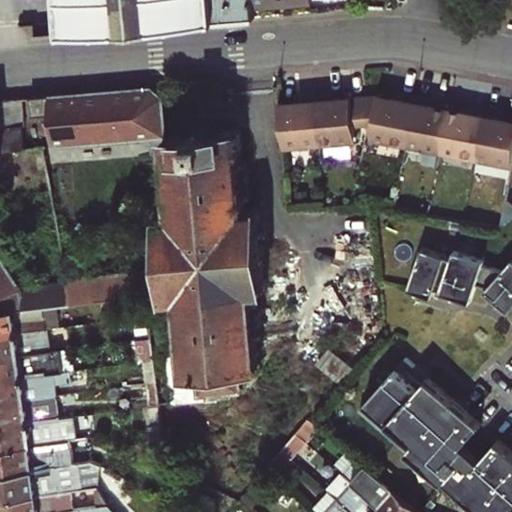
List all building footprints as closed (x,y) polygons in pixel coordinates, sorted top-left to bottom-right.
[(212,0),(58,0),(61,34),(214,20),(212,0)] [(253,6),(252,0),(212,0),(214,20),(253,16),(253,6)] [(52,131),(54,147),(147,137),(166,135),(164,97),(151,86),(50,95),(51,116),(52,131)] [(317,93),(322,145),(360,142),(359,127),(367,127),(365,96),(339,98),(334,99),(333,92),(317,93)] [(408,146),(417,95),(402,92),(401,99),(395,97),(378,95),(365,96),(367,127),(373,126),(371,139),(408,146)] [(286,148),(322,145),(317,93),(302,94),(303,102),(297,102),(281,103),(286,148)] [(51,116),(50,95),(32,97),(33,118),(45,116),(51,116)] [(431,98),(417,95),(408,146),(442,152),(450,107),(436,105),(430,104),(431,98)] [(22,98),(0,99),(0,311),(13,310),(10,284),(10,282),(0,260),(0,151),(26,150),(22,98)] [(478,159),(487,108),(472,105),(470,111),(465,110),(450,107),(442,152),(478,159)] [(511,118),(507,118),(501,117),(502,110),(487,108),(478,159),(511,164),(511,118)] [(152,221),(157,297),(149,298),(158,404),(203,400),(203,395),(220,393),(220,388),(230,386),(227,350),(253,346),(250,296),(265,295),(259,214),(243,215),(241,201),(247,200),(245,163),(239,164),(236,129),(166,135),(167,150),(169,168),(163,168),(166,206),(172,205),(173,219),(152,221)] [(166,135),(147,137),(149,152),(167,150),(166,135)] [(441,291),(471,301),(482,262),(484,257),(454,247),(452,253),(424,244),(409,288),(434,296),(437,286),(442,288),(441,291)] [(511,260),(503,270),(482,262),(477,280),(490,285),(488,287),(511,309),(511,260)] [(59,303),(135,293),(141,293),(137,266),(82,272),(84,288),(58,292),(59,303)] [(56,279),(58,292),(84,288),(82,272),(56,275),(56,279)] [(13,310),(59,303),(58,292),(56,279),(10,284),(13,310)] [(0,311),(0,334),(62,326),(59,303),(13,310),(0,311)] [(62,326),(0,334),(0,353),(23,350),(36,348),(35,339),(49,337),(63,335),(62,326)] [(343,331),(329,347),(354,368),(368,352),(343,331)] [(36,348),(50,346),(49,337),(35,339),(36,348)] [(0,374),(26,371),(23,350),(0,353),(0,374)] [(358,404),(442,477),(456,461),(448,455),(459,442),(477,422),(424,375),(415,385),(392,365),(358,404)] [(0,374),(0,401),(31,397),(59,393),(57,381),(28,384),(26,371),(0,374)] [(0,401),(0,425),(62,417),(60,404),(32,406),(31,397),(0,401)] [(0,425),(0,447),(71,438),(78,437),(75,416),(62,417),(0,425)] [(321,430),(310,421),(297,435),(308,445),(321,430)] [(308,445),(297,435),(284,451),(294,462),(308,445)] [(481,511),(511,511),(511,452),(494,437),(476,457),(451,486),(481,511)] [(71,438),(0,447),(0,472),(74,462),(71,438)] [(476,457),(459,442),(448,455),(456,461),(442,477),(451,486),(476,457)] [(294,462),(284,451),(268,469),(279,479),(294,462)] [(74,462),(0,472),(0,498),(72,489),(77,488),(74,462)] [(423,511),(381,479),(371,470),(355,488),(366,497),(384,511),(423,511)] [(73,500),(101,495),(92,486),(77,488),(72,489),(73,500)] [(384,511),(366,497),(355,488),(340,506),(348,511),(384,511)] [(0,498),(0,511),(51,511),(58,511),(57,502),(73,500),(72,489),(0,498)] [(57,502),(58,511),(74,509),(73,500),(57,502)]
